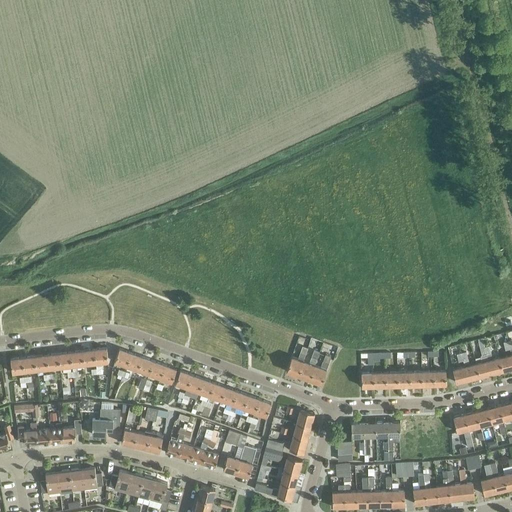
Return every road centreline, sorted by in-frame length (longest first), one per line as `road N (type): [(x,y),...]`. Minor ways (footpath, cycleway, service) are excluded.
road 1 (residential): [(332,405),(123,330),(0,340)]
road 2 (residential): [(511,385),(438,403),(332,405)]
road 3 (residential): [(191,470),(108,450),(14,458)]
